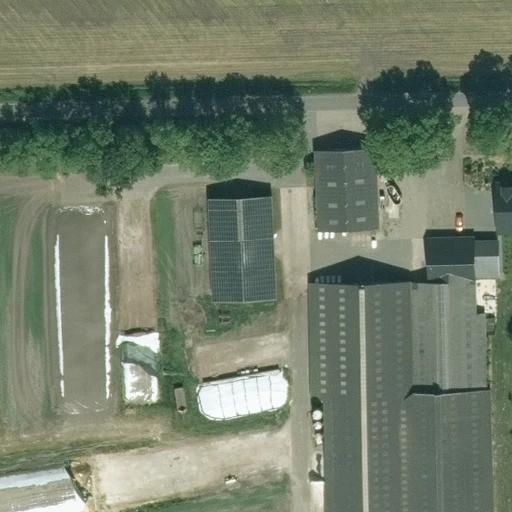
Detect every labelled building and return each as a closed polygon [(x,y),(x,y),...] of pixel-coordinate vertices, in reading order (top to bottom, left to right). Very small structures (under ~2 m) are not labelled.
[(318,151),(322,229),(376,227),(373,149),(318,151)] [(511,185),(498,186),(499,229),(511,229),(511,185)] [(212,198),(216,300),(277,297),(272,196),(212,198)] [(331,395),(334,511),(492,511),(490,391),(486,391),(484,314),(477,315),(476,278),(476,242),(475,237),(428,238),(429,281),(312,283),(315,396),(331,395)] [(511,241),(476,242),(476,278),(511,276),(511,241)]
